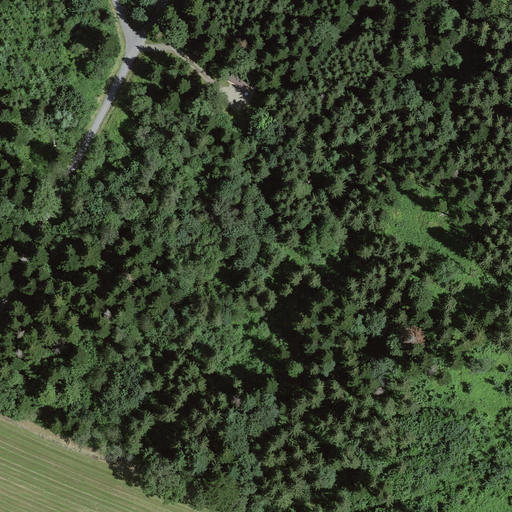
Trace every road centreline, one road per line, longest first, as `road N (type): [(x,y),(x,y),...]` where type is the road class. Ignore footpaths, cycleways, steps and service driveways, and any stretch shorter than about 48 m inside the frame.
road 1 (track): [(0,306),(135,49),(116,0)]
road 2 (track): [(238,103),(178,51),(135,49),(164,0)]
